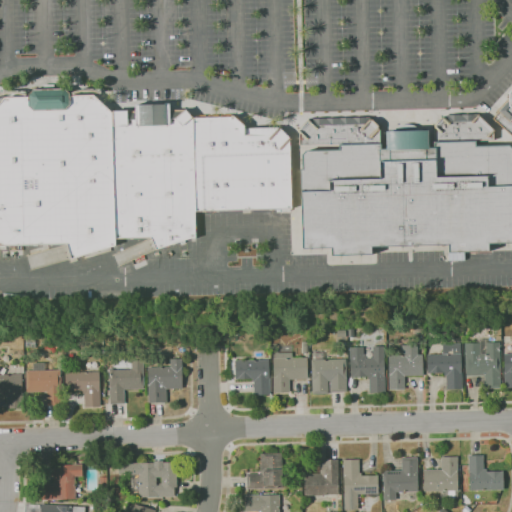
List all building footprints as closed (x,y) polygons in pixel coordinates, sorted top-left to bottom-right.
[(113,112),(116,238),(116,246),(71,259),(67,244),(0,245),(0,102),(5,97),(29,96),(29,95),(33,90),(64,88),(70,93),(70,95),(94,95),(113,112)] [(511,135),(493,118),(498,112),(497,111),(509,97),(509,93),(511,89),(511,135)] [(151,237),(116,238),(113,112),(113,110),(128,110),(128,111),(135,111),(135,104),(170,103),(170,110),(186,109),(193,117),(196,211),(196,238),(191,238),(157,249),(151,237)] [(372,119),(380,127),(381,149),(387,149),(386,131),(428,130),(429,147),(434,147),(434,142),(435,142),(434,128),(435,128),(435,125),(442,117),(444,117),(444,116),(444,115),(460,114),(460,115),(462,115),(462,114),(474,114),(474,115),(479,115),(479,114),(495,130),(494,132),(494,139),(476,140),(476,145),(510,144),(511,147),(511,243),(489,244),(489,251),(449,252),(449,245),(372,247),(372,255),(331,256),(331,248),(303,249),(300,169),(304,169),(303,155),(307,151),(339,150),(339,145),(300,146),(300,132),(298,130),(309,119),(313,119),(313,118),(325,118),(325,119),(327,119),(327,118),(338,118),(340,118),(352,117),(352,118),(354,118),(354,117),(369,117),(369,119),(372,119)] [(234,116),(245,125),(245,128),(247,210),(196,211),(193,117),(232,116),(234,116)] [(279,127),(292,139),(290,140),(292,208),(247,210),(245,128),(279,127)] [(485,388),(484,375),(466,376),(465,343),(480,343),(480,339),(486,339),(486,343),(500,342),(501,387),(485,388)] [(463,389),(446,389),(446,375),(444,376),(444,373),(428,373),(427,354),(443,354),(443,343),(461,343),(461,353),(462,370),(463,389)] [(406,389),(389,389),(389,373),(389,355),(401,354),(401,345),(418,345),(419,354),(423,354),(423,376),(405,376),(406,389)] [(370,393),(369,379),(368,379),(367,377),(351,377),(350,347),(364,347),(364,354),(366,354),(366,358),(373,357),(373,346),(385,346),(385,375),(386,375),(386,392),(370,393)] [(312,394),(311,360),(314,360),(314,353),(324,352),(324,359),(346,359),(347,391),(330,392),(330,387),(331,387),(331,380),(328,381),(329,394),(312,394)] [(503,387),(511,386),(511,352),(502,353),(503,387)] [(274,393),(274,358),(307,357),(308,379),(289,379),(290,392),(274,393)] [(149,403),(148,367),(171,366),(170,359),(182,358),(183,389),(167,389),(167,402),(149,403)] [(254,395),(254,381),(252,381),(252,380),(238,380),(237,379),(236,379),(235,360),(269,359),(269,376),(270,376),(271,394),(254,395)] [(111,404),(109,368),(132,367),(132,360),(143,360),(145,388),(124,389),(125,404),(111,404)] [(47,405),(47,391),(27,392),(26,370),(27,370),(27,363),(36,362),(35,361),(47,361),(47,370),(61,370),(62,405),(47,405)] [(85,407),(85,393),(83,393),(83,391),(66,391),(66,372),(99,371),(100,389),(101,406),(85,407)] [(8,408),(7,396),(0,396),(0,375),(21,374),(22,391),(23,391),(24,407),(8,408)] [(247,489),(247,474),(261,473),(261,454),(282,453),(283,488),(247,489)] [(470,491),(469,455),(484,455),(484,469),(487,469),(487,471),(503,471),(504,489),(470,491)] [(385,500),(384,471),(402,470),(402,458),(417,457),(419,491),(396,492),(396,500),(385,500)] [(443,499),(443,491),(425,492),(424,470),(442,469),(442,457),(457,457),(458,491),(457,491),(457,498),(443,499)] [(305,495),(304,473),(320,473),(320,459),(339,459),(339,495),(305,495)] [(345,510),(344,503),(342,503),(341,476),(344,476),(344,460),(359,459),(360,473),(361,473),(361,476),(378,475),(379,494),(378,494),(378,497),(365,497),(365,494),(358,494),(358,509),(345,510)] [(139,497),(139,496),(136,496),(136,478),(131,478),(131,463),(154,462),(154,461),(163,460),(163,462),(176,462),(177,487),(174,487),(174,496),(139,497)] [(76,499),(42,499),(42,484),(54,483),(54,464),(82,464),(82,476),(76,476),(76,499)] [(259,511),(245,511),(245,495),(261,494),(261,495),(280,495),(280,511),(259,511)] [(125,511),(129,502),(156,510),(155,511),(125,511)]
